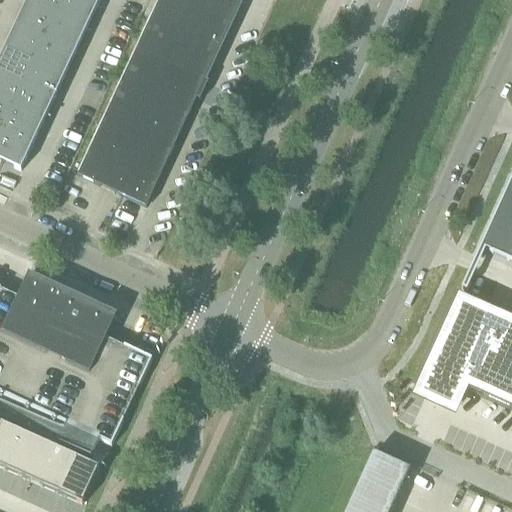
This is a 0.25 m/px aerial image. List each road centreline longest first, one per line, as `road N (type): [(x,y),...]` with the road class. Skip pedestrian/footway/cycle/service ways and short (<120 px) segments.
road 1 (unclassified): [(235,335),(331,369),(366,359),(391,333),(511,66)]
road 2 (tertiary): [(235,335),(382,0)]
road 3 (unclassified): [(235,335),(0,217)]
road 4 (tertiary): [(153,511),(235,335)]
